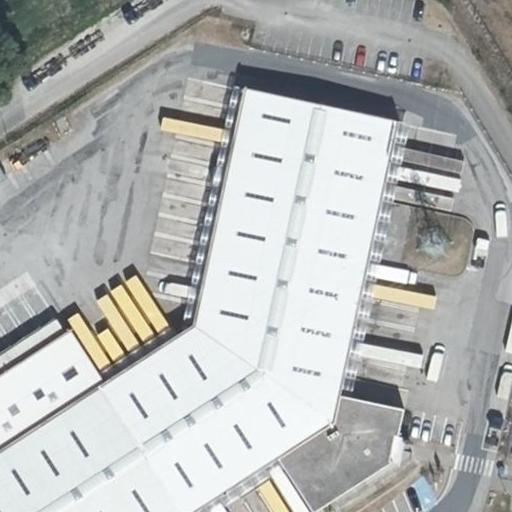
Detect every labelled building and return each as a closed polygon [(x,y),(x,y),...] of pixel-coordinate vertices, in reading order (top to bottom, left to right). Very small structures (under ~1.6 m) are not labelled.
[(305,511),(324,511),(388,473),(356,403),(339,399),(343,377),(275,230),(316,212),(359,305),(397,128),(240,93),(189,330),(185,333),(256,484),(278,470),(305,511)] [(4,157),(11,169),(44,149),(37,137),(4,157)] [(343,377),(359,305),(316,212),(275,230),(343,377)] [(238,496),(256,484),(185,333),(167,345),(238,496)] [(0,381),(0,452),(101,387),(69,337),(0,381)] [(218,508),(238,496),(167,345),(132,367),(218,508)] [(0,511),(211,511),(218,508),(132,367),(101,387),(0,452),(0,511)] [(402,414),(356,403),(388,473),(402,414)]
